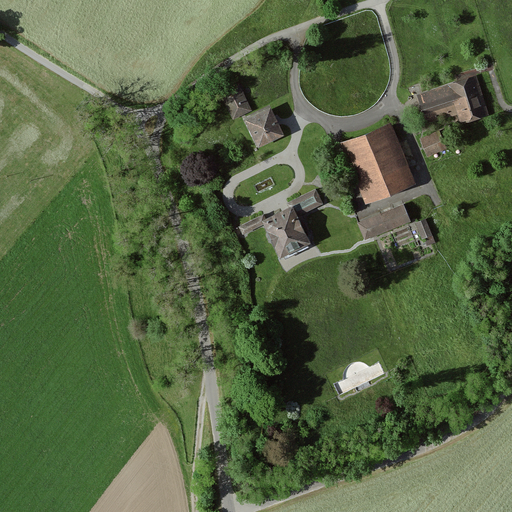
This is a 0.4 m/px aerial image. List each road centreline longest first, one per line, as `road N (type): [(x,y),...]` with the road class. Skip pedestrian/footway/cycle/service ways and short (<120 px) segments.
road 1 (unclassified): [(229,511),(197,299),(153,149)]
road 2 (track): [(511,388),(472,419),(378,460),(229,511)]
road 3 (residential): [(168,105),(250,47),(379,0)]
road 4 (unclassified): [(128,115),(0,33)]
road 5 (track): [(208,374),(195,511)]
